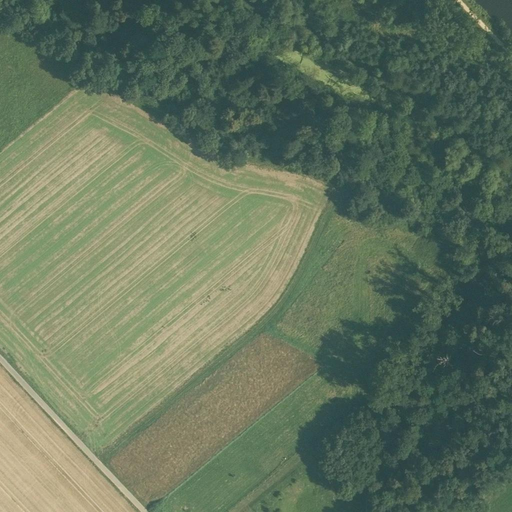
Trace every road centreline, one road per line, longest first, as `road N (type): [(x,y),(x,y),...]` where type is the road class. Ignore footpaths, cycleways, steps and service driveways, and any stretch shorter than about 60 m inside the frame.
road 1 (track): [(0,23),(58,46),(82,70),(243,162),(297,160),(342,181),(307,262),(263,327),(98,462)]
road 2 (track): [(263,327),(382,391),(237,511)]
road 3 (track): [(244,0),(425,105),(511,174)]
road 4 (track): [(144,511),(0,359)]
